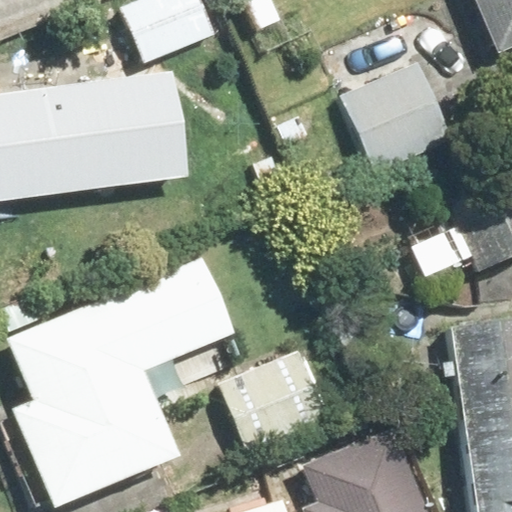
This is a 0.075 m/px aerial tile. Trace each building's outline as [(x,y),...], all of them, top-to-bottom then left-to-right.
[(210,0),(114,0),(138,64),(223,34),(210,0)] [(511,0),(475,0),(495,45),(511,37),(511,0)] [(417,66),(324,100),(354,182),(447,148),(417,66)] [(165,69),(0,92),(0,198),(180,173),(165,69)] [(511,162),(439,197),(475,271),(511,253),(511,162)] [(12,397),(56,500),(184,446),(113,278),(7,323),(34,388),(12,397)] [(511,511),(511,299),(448,305),(467,511),(511,511)] [(301,340),(212,375),(240,448),(330,414),(301,340)] [(292,500),(297,511),(434,511),(394,421),(300,462),(313,490),(292,500)] [(281,511),(274,491),(210,511),(281,511)]
